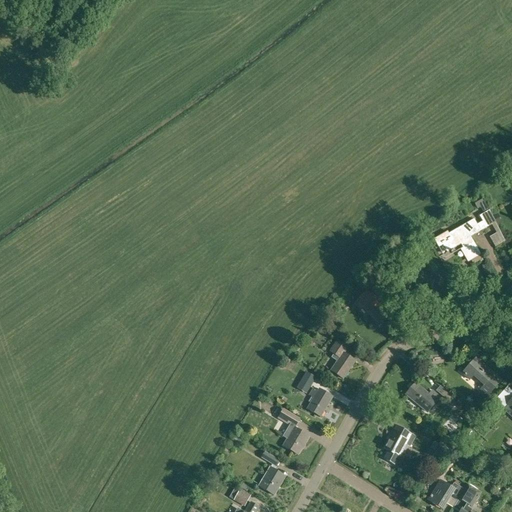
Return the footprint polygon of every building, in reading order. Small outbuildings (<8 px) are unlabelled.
[(461,244),(470,261),(481,255),(471,237),(485,229),(495,248),(505,242),(497,226),(502,223),(497,213),(492,216),(489,210),(484,199),(475,203),(478,209),(480,207),(483,213),(479,216),(482,221),(477,224),(474,219),(449,233),(448,231),(434,239),(439,248),(443,245),(447,252),(461,244)] [(357,302),(378,323),(389,313),(378,302),(380,300),(373,293),(371,295),(367,291),(357,302)] [(317,327),(322,331),(326,326),(321,322),(317,327)] [(331,371),(343,379),(355,361),(343,353),(344,352),(345,353),(349,348),(337,340),(329,352),(339,359),(339,358),(331,371)] [(479,392),(485,398),(501,381),(482,363),(479,367),(473,362),(462,373),(469,379),(473,375),(485,386),(479,392)] [(296,388),(306,394),(316,378),(306,372),(296,388)] [(405,394),(428,412),(440,398),(432,391),(429,395),(420,387),(415,383),(405,394)] [(436,391),(449,403),(453,398),(440,386),(436,391)] [(307,409),(321,417),(333,397),(319,389),(318,391),(313,388),(309,395),(314,398),(307,409)] [(507,405),(511,410),(511,399),(508,395),(500,404),(505,408),(507,405)] [(283,446),(298,455),(309,437),(295,428),(300,419),(283,409),(278,419),(289,426),(283,437),(287,440),(283,446)] [(384,459),(397,466),(401,458),(399,457),(406,444),(410,446),(415,437),(394,426),(391,432),(392,433),(384,448),(388,451),(384,459)] [(244,440),(236,435),(234,439),(241,444),(244,440)] [(479,436),(470,441),(479,458),(488,453),(479,436)] [(447,450),(440,445),(431,458),(438,463),(447,450)] [(259,486),(274,495),(285,476),(275,470),(280,461),(265,452),(261,458),(272,465),(271,468),(259,486)] [(428,500),(443,509),(450,497),(457,501),(464,489),(454,483),(451,487),(440,481),(428,500)] [(475,511),(470,508),(477,495),(476,490),(467,485),(463,493),(456,503),(463,507),(459,511),(475,511)] [(234,500),(245,507),(252,495),(241,488),(238,492),(236,491),(232,497),(235,498),(234,500)] [(257,511),(260,507),(251,502),(244,511),(257,511)]
